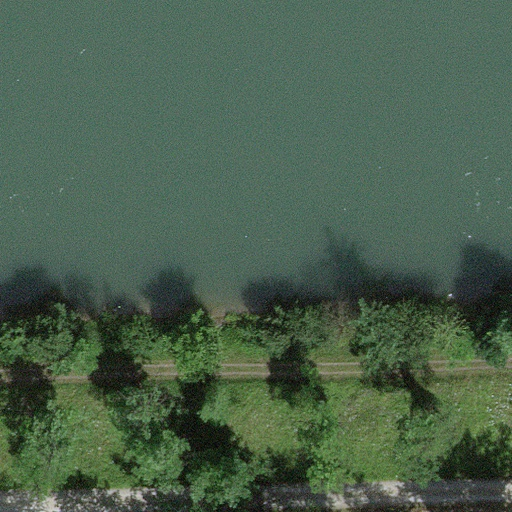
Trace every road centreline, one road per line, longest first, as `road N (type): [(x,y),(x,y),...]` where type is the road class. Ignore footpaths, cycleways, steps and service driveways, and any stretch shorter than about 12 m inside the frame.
road 1 (track): [(511,365),(0,379)]
road 2 (track): [(0,499),(511,486)]
